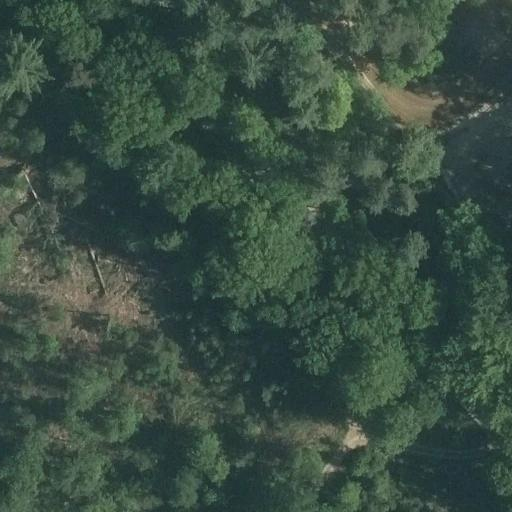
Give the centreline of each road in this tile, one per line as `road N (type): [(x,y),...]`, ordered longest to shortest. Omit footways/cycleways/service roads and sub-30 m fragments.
road 1 (tertiary): [(511,440),(95,0)]
road 2 (track): [(0,50),(138,143),(202,172)]
road 3 (track): [(511,445),(474,455),(396,445),(353,427)]
road 4 (track): [(227,285),(372,329)]
